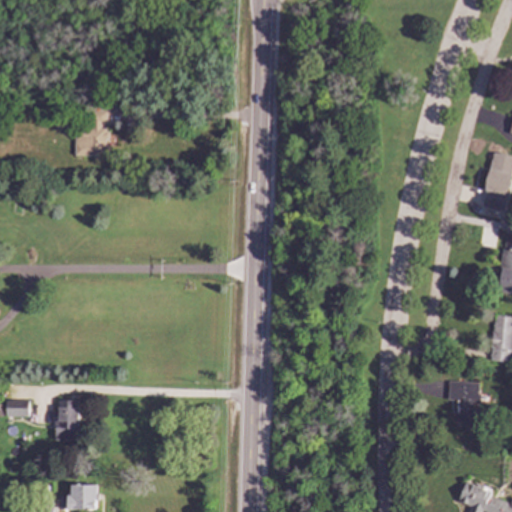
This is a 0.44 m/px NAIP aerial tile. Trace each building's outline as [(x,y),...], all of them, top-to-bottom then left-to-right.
[(73,155),(107,156),(107,130),(99,129),(99,122),(105,122),(105,111),(89,111),(88,128),(73,127),(73,155)] [(511,157),(511,170),(509,182),(508,181),(501,211),(480,206),(492,153),(511,157)] [(511,235),(511,295),(497,293),(500,271),(498,271),(501,249),(503,249),(505,234),(511,235)] [(511,316),(511,345),(510,363),(489,361),(493,315),(511,316)] [(481,383),(481,394),(479,393),(479,403),(471,403),(471,411),(487,411),(487,406),(496,407),(495,428),(487,428),(487,430),(454,428),(455,400),(447,400),(448,382),(481,383)] [(26,417),(26,400),(4,400),(4,416),(26,417)] [(56,400),(57,417),(52,417),(53,440),(78,440),(77,400),(56,400)] [(490,493),(489,496),(509,504),(511,498),(511,511),(484,511),(482,511),(481,511),(467,511),(470,507),(457,502),(465,483),(490,493)] [(95,484),(69,484),(69,496),(58,496),(58,509),(95,510),(95,484)]
